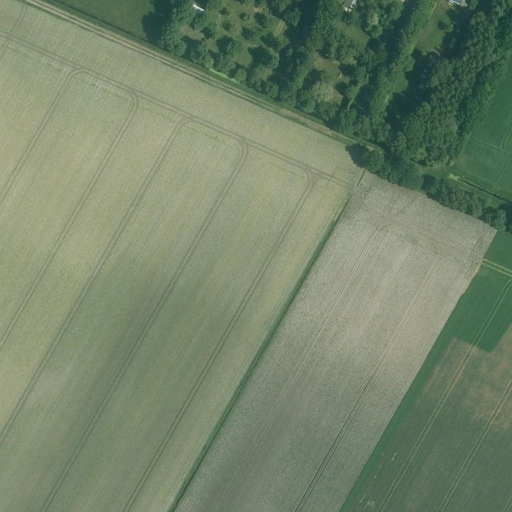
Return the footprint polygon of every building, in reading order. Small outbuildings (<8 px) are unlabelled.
[(356,0),(345,0),(343,7),(355,12),(360,1),(356,0)] [(188,2),(186,6),(196,12),(199,8),(188,2)] [(291,31),(288,39),(295,43),(299,35),(291,31)] [(220,46),(215,54),(220,57),(225,49),(220,46)] [(349,56),(346,64),(356,67),(358,59),(349,56)] [(431,85),(442,63),(430,57),(420,80),(431,85)]
